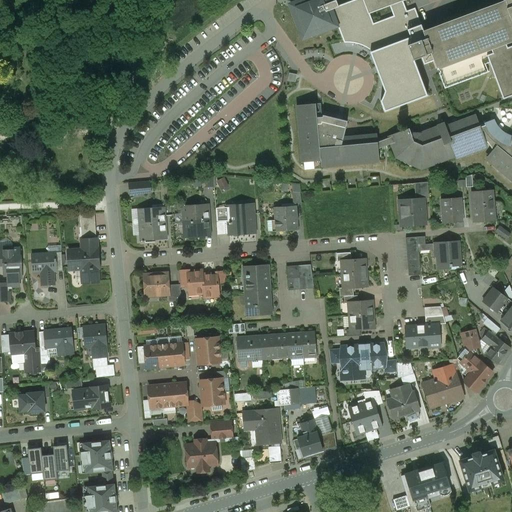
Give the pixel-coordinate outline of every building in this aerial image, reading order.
[(328,0),(299,0),(288,4),(302,41),(339,27),(332,10),(339,7),(336,0),(330,3),(328,0)] [(362,0),(368,15),(407,0),(362,0)] [(505,1),(424,31),(425,35),(424,35),(423,35),(420,35),(419,37),(417,37),(419,41),(408,45),(400,25),(390,29),(393,38),(390,39),(376,44),(395,91),(403,87),(404,90),(412,87),(414,91),(424,87),(413,60),(432,53),(445,87),(487,72),(480,52),(484,51),(511,40),(511,5),(507,8),(505,1)] [(511,40),(484,51),(500,95),(511,90),(511,40)] [(289,73),(288,80),(295,81),(296,74),(289,73)] [(302,163),(321,161),(320,148),(317,118),(316,104),(296,106),(302,163)] [(347,121),(323,116),(323,117),(317,118),(320,148),(342,146),(344,137),(347,121)] [(511,137),(509,136),(502,133),(497,127),(493,120),(484,123),(484,124),(480,126),(476,116),(446,127),(445,124),(437,126),(437,127),(412,137),(409,129),(390,136),(391,138),(393,144),(398,156),(421,167),(447,157),(448,160),(487,145),(486,144),(487,143),(493,150),(487,157),(511,177),(511,137)] [(342,146),(320,148),(321,161),(321,167),(380,162),(378,149),(378,143),(377,135),(344,137),(342,146)] [(391,138),(378,143),(378,149),(393,144),(391,138)] [(466,175),(466,180),(461,180),(461,186),(473,187),(473,176),(466,175)] [(222,190),(229,186),(225,177),(218,181),(222,190)] [(428,182),(420,183),(421,196),(429,196),(428,182)] [(300,193),(292,192),(293,204),(302,204),(300,193)] [(492,192),(472,193),(474,221),(494,220),(492,192)] [(461,198),(442,200),(443,223),(463,222),(461,198)] [(423,200),(400,201),(400,212),(401,227),(425,225),(423,200)] [(209,205),(183,206),(184,222),(210,220),(209,205)] [(253,205),(227,207),(228,222),(229,235),(255,233),(253,205)] [(165,207),(140,209),(141,225),(166,223),(165,207)] [(296,207),(275,208),(276,221),(268,221),(268,232),(297,230),(296,207)] [(95,213),(79,213),(79,214),(81,241),(97,240),(97,239),(96,239),(95,213)] [(210,220),(184,222),(185,238),(211,236),(210,220)] [(228,222),(216,223),(217,236),(229,235),(228,222)] [(166,223),(141,225),(142,241),(168,239),(166,223)] [(449,242),(433,244),(434,257),(441,257),(441,266),(450,265),(450,267),(460,266),(458,242),(457,242),(457,244),(450,245),(449,242)] [(81,251),(69,252),(69,251),(68,251),(69,270),(86,269),(87,282),(83,282),(83,283),(98,282),(98,268),(97,244),(90,245),(90,250),(82,251),(82,250),(81,250),(81,251)] [(0,301),(9,301),(9,290),(12,289),(12,286),(19,286),(18,277),(21,276),(21,266),(20,266),(20,258),(19,258),(19,249),(11,250),(11,251),(0,250),(0,264),(4,265),(5,275),(8,275),(8,281),(0,281),(0,301)] [(350,252),(336,253),(337,262),(341,261),(351,260),(350,252)] [(61,253),(32,254),(33,273),(44,273),(44,285),(55,285),(54,269),(61,269),(61,253)] [(351,260),(341,261),(342,275),(366,273),(365,259),(351,260)] [(254,269),(252,268),(246,268),(244,271),(245,293),(271,291),(270,280),(267,280),(266,268),(254,269)] [(188,274),(180,275),(180,271),(179,271),(180,285),(180,288),(188,287),(188,274)] [(197,271),(195,274),(188,274),(188,287),(188,292),(194,292),(196,294),(203,293),(204,297),(202,271),(197,271)] [(210,277),(208,275),(203,275),(203,271),(202,271),(204,297),(212,297),(214,295),(219,294),(218,285),(218,276),(216,276),(210,277)] [(225,271),(215,272),(216,276),(218,276),(218,285),(226,284),(225,271)] [(153,275),(153,276),(150,276),(149,275),(144,275),(145,297),(169,295),(169,286),(168,273),(157,274),(156,273),(155,273),(154,274),(153,274),(153,275)] [(366,273),(342,275),(343,288),(343,289),(353,288),(367,287),(366,273)] [(312,277),(305,278),(306,290),(314,289),(312,277)] [(180,285),(169,286),(169,295),(169,302),(181,301),(180,288),(180,285)] [(511,314),(511,297),(496,285),(483,301),(508,320),(511,314)] [(353,288),(343,289),(343,288),(339,288),(339,297),(343,297),(353,296),(353,288)] [(271,291),(245,293),(247,315),(273,313),(272,312),(271,312),(271,304),(269,304),(269,300),(271,300),(271,291)] [(358,302),(348,303),(349,316),(373,315),(372,301),(358,302)] [(440,307),(424,308),(425,317),(443,316),(440,307)] [(373,315),(349,316),(350,330),(351,331),(360,330),(375,329),(373,315)] [(443,316),(425,317),(425,325),(439,324),(439,325),(446,324),(445,322),(443,316)] [(500,329),(487,318),(483,324),(496,334),(500,329)] [(245,324),(228,325),(229,334),(245,333),(245,324)] [(425,325),(405,327),(407,346),(414,345),(414,349),(420,349),(420,345),(426,344),(426,346),(440,345),(439,325),(439,324),(425,325)] [(105,325),(83,328),(85,348),(91,347),(95,347),(96,359),(107,358),(106,346),(107,346),(105,325)] [(71,329),(45,331),(45,332),(46,348),(47,348),(62,347),(62,355),(73,354),(71,329)] [(477,330),(468,333),(469,338),(474,337),(476,348),(481,346),(477,330)] [(498,338),(488,331),(482,340),(491,347),(498,338)] [(33,332),(10,334),(10,335),(12,353),(12,356),(25,354),(36,353),(35,352),(33,332)] [(45,332),(39,332),(40,352),(41,356),(48,356),(47,348),(46,348),(45,332)] [(315,333),(302,334),(303,359),(316,358),(315,333)] [(302,334),(289,335),(290,357),(291,360),(303,359),(302,334)] [(10,335),(1,336),(2,354),(12,353),(10,335)] [(289,335),(261,337),(262,359),(290,357),(289,335)] [(261,337),(237,338),(238,361),(247,360),(262,359),(261,337)] [(469,338),(462,339),(465,349),(460,355),(466,372),(469,374),(480,361),(476,357),(478,355),(476,348),(474,337),(469,338)] [(218,338),(196,340),(197,347),(198,347),(199,352),(219,350),(218,338)] [(510,348),(498,338),(491,347),(485,355),(498,365),(510,348)] [(182,343),(169,344),(171,366),(172,366),(172,365),(177,365),(177,366),(184,365),(182,343)] [(169,344),(157,346),(159,366),(165,366),(165,367),(171,366),(169,344)] [(370,344),(358,345),(358,348),(354,348),(350,346),(347,348),(341,349),(342,363),(343,375),(346,375),(348,377),(353,378),(357,376),(358,374),(362,374),(361,370),(372,370),(372,367),(373,367),(374,369),(378,370),(383,369),(383,366),(384,366),(385,366),(384,361),(385,358),(384,356),(383,346),(379,346),(376,345),(373,347),(370,347),(370,344)] [(157,346),(145,347),(146,369),(153,368),(153,367),(159,366),(157,346)] [(107,358),(96,359),(95,347),(91,347),(94,368),(108,366),(107,358)] [(219,350),(199,352),(199,358),(198,358),(199,365),(221,363),(219,350)] [(40,352),(35,352),(36,353),(25,354),(26,372),(41,371),(41,356),(40,352)] [(342,352),(329,353),(331,364),(342,363),(342,352)] [(466,372),(460,355),(457,359),(457,360),(460,369),(462,376),(466,372)] [(48,356),(41,356),(41,371),(49,371),(51,369),(51,365),(48,364),(48,356)] [(247,360),(239,361),(240,367),(241,369),(246,368),(247,367),(247,360)] [(396,360),(384,361),(385,366),(384,366),(385,373),(397,372),(397,363),(396,360)] [(457,360),(449,360),(451,367),(452,366),(454,371),(460,369),(457,360)] [(469,374),(467,377),(467,385),(476,392),(493,372),(480,361),(469,374)] [(410,362),(397,363),(397,372),(398,379),(414,374),(410,362)] [(451,367),(436,371),(439,380),(433,382),(434,383),(425,386),(428,395),(427,396),(429,400),(431,404),(436,404),(461,396),(454,371),(452,366),(451,367)] [(222,379),(200,381),(201,388),(202,388),(203,393),(223,391),(222,379)] [(81,380),(65,381),(66,389),(82,388),(81,380)] [(186,383),(179,384),(179,385),(173,386),(175,406),(188,405),(186,383)] [(408,384),(394,388),(397,398),(388,401),(394,418),(404,415),(417,410),(418,410),(412,393),(411,393),(408,384)] [(167,385),(161,386),(163,408),(175,406),(173,386),(168,386),(167,385)] [(108,386),(90,388),(90,389),(73,391),(74,399),(75,399),(76,410),(92,408),(92,409),(110,407),(108,386)] [(155,386),(148,387),(150,409),(163,408),(161,386),(160,386),(161,387),(155,387),(155,386)] [(314,387),(298,389),(300,404),(306,403),(316,402),(314,387)] [(298,389),(276,391),(278,406),(300,404),(298,389)] [(345,423),(352,445),(393,433),(391,428),(383,430),(375,405),(384,402),(380,389),(360,394),(363,402),(346,407),(350,422),(345,423)] [(223,391),(203,393),(203,399),(202,399),(202,406),(224,404),(223,391)] [(43,392),(27,394),(28,395),(19,396),(20,412),(29,411),(29,412),(32,412),(39,412),(45,411),(44,398),(43,392)] [(236,401),(252,400),(252,393),(236,393),(236,401)] [(316,402),(306,403),(307,415),(321,413),(319,401),(316,402)] [(276,410),(244,413),(246,427),(256,426),(258,443),(279,441),(276,410)] [(417,410),(404,415),(406,421),(410,420),(410,422),(416,419),(416,418),(420,417),(417,410)] [(327,415),(313,419),(318,436),(332,432),(327,415)] [(313,419),(299,424),(303,435),(297,437),(298,438),(293,440),(296,449),(301,447),(304,456),(323,450),(318,436),(313,419)] [(231,422),(211,423),(212,439),(232,437),(231,422)] [(332,432),(318,436),(323,450),(336,445),(334,431),(332,432)] [(109,441),(84,443),(83,443),(83,444),(84,452),(81,452),(83,465),(85,465),(86,472),(86,473),(87,473),(112,470),(113,470),(113,469),(112,459),(113,458),(112,452),(111,452),(110,441),(110,440),(109,441)] [(206,444),(205,443),(195,443),(195,445),(186,446),(188,467),(197,466),(198,471),(202,472),(206,471),(208,470),(208,465),(216,464),(215,443),(206,444)] [(43,447),(28,449),(30,472),(43,471),(44,479),(55,478),(54,470),(71,469),(69,445),(53,446),(54,454),(44,455),(43,447)] [(473,457),(460,461),(469,492),(503,481),(494,450),(481,454),(480,452),(472,454),(473,457)] [(254,457),(240,458),(241,471),(255,470),(254,457)] [(442,463),(406,475),(413,498),(409,500),(412,511),(423,511),(422,509),(430,507),(426,496),(439,492),(440,495),(445,496),(448,495),(451,491),(442,463)] [(114,484),(89,487),(88,487),(88,488),(89,495),(86,496),(87,509),(90,508),(90,511),(117,511),(116,502),(117,502),(117,496),(116,496),(115,485),(115,484),(114,484)] [(17,489),(3,494),(6,504),(21,499),(17,489)]
